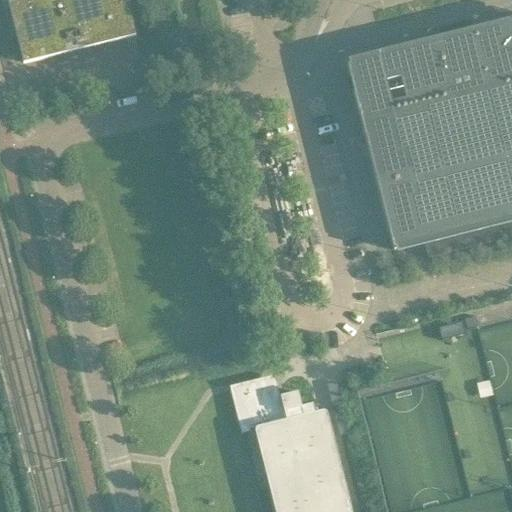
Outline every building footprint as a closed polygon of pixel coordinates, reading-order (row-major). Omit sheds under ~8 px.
[(23,65),(49,59),(135,38),(125,0),(12,0),(7,1),(23,65)] [(346,63),(348,68),(346,68),(349,80),(345,81),(348,94),(352,93),(392,251),(394,251),(395,256),(424,248),(427,260),(511,238),(511,20),(456,34),(346,63)] [(473,319),(464,321),(466,332),(476,329),(477,329),(475,319),(473,319)] [(462,323),(437,329),(441,342),(465,336),(462,323)] [(346,511),(335,469),(321,413),(313,415),(303,418),(301,410),(297,394),(279,399),(280,404),(273,405),(267,382),(230,392),(241,435),(248,433),(248,430),(259,427),(259,428),(257,429),(277,511),(346,511)]
